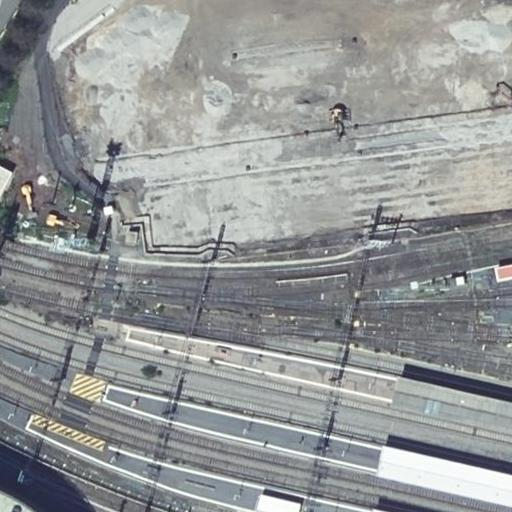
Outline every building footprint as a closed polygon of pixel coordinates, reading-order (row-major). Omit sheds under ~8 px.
[(0,164),(0,199),(15,173),(0,164)] [(465,277),(450,279),(452,286),(467,284),(465,277)] [(511,404),(399,379),(394,405),(511,432),(511,404)] [(511,475),(383,446),(377,474),(511,503),(511,475)] [(0,511),(55,511),(43,501),(21,488),(0,478),(0,511)] [(277,511),(298,511),(300,503),(266,495),(263,509),(277,511)]
